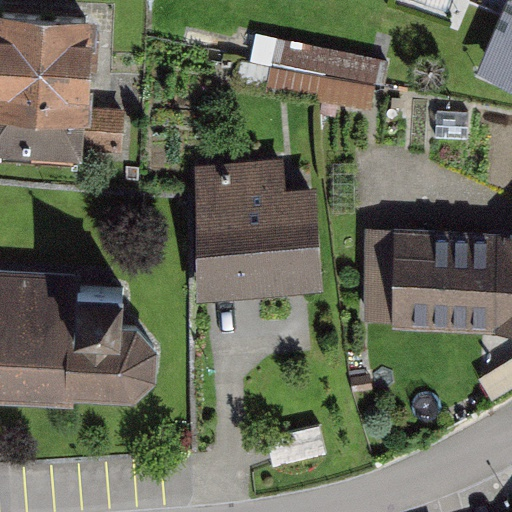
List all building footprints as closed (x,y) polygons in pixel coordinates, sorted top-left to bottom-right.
[(124,13),(0,9),(0,162),(120,165),(124,13)] [(511,87),(511,28),(491,79),(511,87)] [(303,159),(202,163),(207,300),(344,294),(339,185),(304,186),(303,159)] [(511,330),(511,232),(372,234),(373,332),(511,330)] [(88,274),(0,271),(0,397),(142,400),(160,376),(161,348),(139,323),(126,323),(126,291),(87,290),(88,274)]
